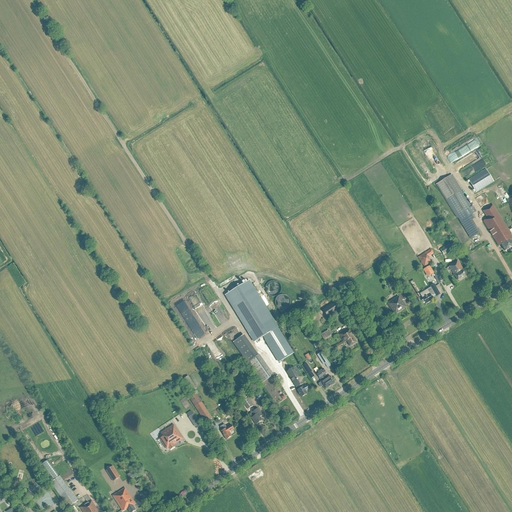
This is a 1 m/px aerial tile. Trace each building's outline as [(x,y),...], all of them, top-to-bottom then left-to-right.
[(474,141),(454,150),(459,159),(480,148),(478,144),(479,144),(476,138),(473,139),(474,141)] [(412,148),(426,172),(431,169),(418,145),(412,148)] [(481,163),(482,164),(489,160),(485,153),(471,162),(474,167),(481,163)] [(476,193),(493,182),(485,170),(468,180),(476,193)] [(433,174),(425,179),(429,185),(437,180),(433,174)] [(473,218),(471,214),(475,212),(471,206),(470,207),(450,175),(437,184),(462,225),(473,218)] [(503,192),(500,193),(497,189),(494,190),(498,198),(501,196),(504,201),(511,197),(504,185),(500,187),(503,192)] [(511,239),(511,236),(511,235),(511,236),(492,205),(483,211),(487,219),(483,221),(498,246),(501,245),(505,251),(511,246),(511,241),(511,240),(511,239)] [(449,244),(440,250),(444,255),(452,250),(449,244)] [(430,249),(427,251),(418,257),(424,267),(431,262),(427,257),(433,254),(430,249)] [(457,281),(466,275),(457,261),(451,265),(449,267),(457,281)] [(429,266),(424,269),(428,276),(433,273),(429,266)] [(254,342),(262,337),(278,363),(284,359),(292,354),(291,351),(249,281),(225,295),(254,342)] [(422,298),(425,304),(433,300),(431,297),(435,294),(433,292),(437,290),(434,284),(430,287),(430,288),(426,290),(428,292),(421,296),(422,298)] [(221,304),(210,287),(203,292),(213,309),(221,304)] [(400,293),(404,299),(408,297),(404,290),(400,293)] [(169,297),(173,304),(178,300),(174,294),(169,297)] [(283,295),(282,295),(281,295),(279,295),(278,296),(277,297),(276,298),(275,299),(275,300),(275,301),(274,302),(275,304),(275,305),(275,306),(276,307),(277,308),(278,309),(279,309),(281,310),(282,310),(283,310),(285,310),(286,309),(287,308),(288,307),(289,306),(289,305),(289,304),(290,302),(289,301),(289,300),(289,299),(288,298),(287,297),(286,296),(285,295),(284,295),(283,295)] [(405,307),(398,297),(388,304),(395,314),(405,307)] [(327,317),(338,310),(333,302),(322,310),(327,317)] [(350,346),(357,342),(354,337),(349,329),(339,335),(344,343),(346,341),(347,341),(350,346)] [(291,351),(292,354),(284,359),(288,366),(284,368),(286,372),(299,363),(292,351),(291,351)] [(317,355),(323,364),(327,361),(322,353),(317,355)] [(259,354),(247,363),(261,384),(273,375),(259,354)] [(307,375),(312,372),(306,363),(301,366),(307,375)] [(306,394),(305,392),(308,390),(306,385),(305,386),(294,367),(286,372),(296,388),(298,387),(299,389),(297,390),(301,397),(306,394)] [(322,376),(324,378),(330,386),(335,383),(330,376),(327,378),(325,374),(322,369),(319,371),(322,376)] [(325,390),(330,386),(324,378),(322,376),(319,371),(316,374),(320,380),(322,382),(319,384),(318,385),(320,387),(321,387),(323,386),(325,390)] [(191,391),(196,389),(188,376),(183,379),(191,391)] [(329,395),(334,400),(338,397),(333,392),(329,395)] [(205,423),(212,419),(195,393),(189,398),(205,423)] [(253,406),(246,397),(242,400),(248,410),(253,406)] [(262,420),(260,417),(262,415),(261,414),(258,409),(249,414),(251,418),(256,425),(262,420)] [(176,443),(183,439),(173,424),(160,433),(163,437),(159,440),(166,450),(169,448),(170,450),(175,447),(174,446),(176,445),(176,444),(177,444),(176,443)] [(229,432),(234,429),(231,425),(226,428),(224,425),(220,427),(222,430),(221,431),(226,439),(231,436),(229,432)] [(47,460),(41,465),(52,481),(59,477),(47,460)] [(120,477),(113,466),(106,471),(113,482),(120,477)] [(139,480),(133,471),(128,475),(134,483),(139,480)] [(131,498),(125,488),(112,496),(122,511),(127,508),(129,511),(133,511),(136,510),(132,505),(135,504),(131,498)] [(70,490),(60,497),(68,508),(77,501),(70,490)] [(41,495),(42,499),(40,500),(43,507),(49,504),(44,494),(41,495)] [(80,508),(82,511),(98,511),(91,501),(80,508)]
